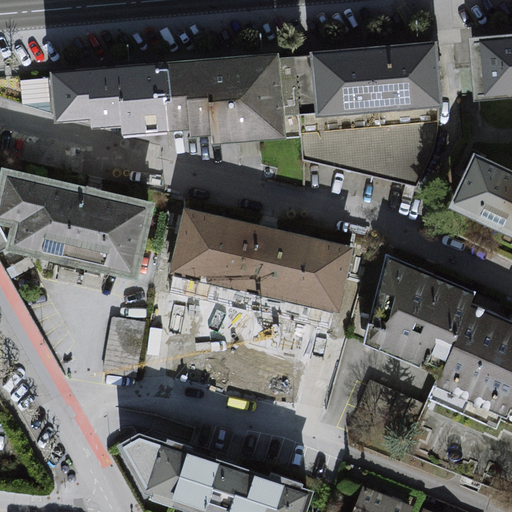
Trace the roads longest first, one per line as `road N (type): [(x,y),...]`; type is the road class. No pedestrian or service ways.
road 1 (residential): [(511,281),(337,207),(0,120)]
road 2 (residential): [(115,511),(0,302)]
road 3 (tertiary): [(164,0),(0,14)]
